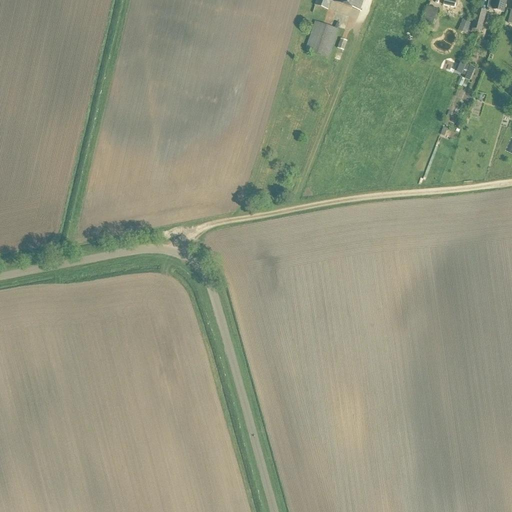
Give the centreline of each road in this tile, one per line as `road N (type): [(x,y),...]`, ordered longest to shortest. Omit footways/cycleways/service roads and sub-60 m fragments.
road 1 (unclassified): [(274,511),(220,314),(196,264),(158,248),(0,277)]
road 2 (track): [(177,251),(206,227),(241,218),(511,182)]
